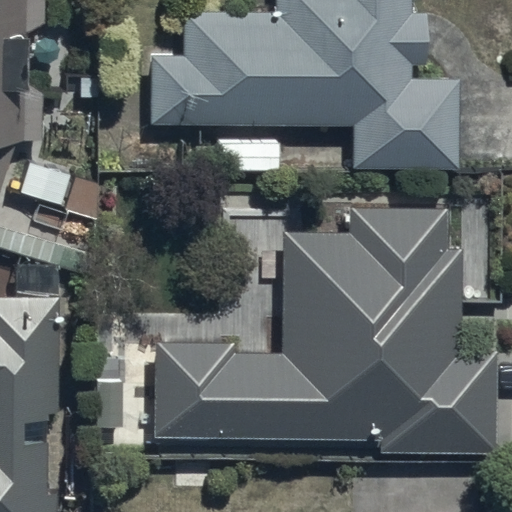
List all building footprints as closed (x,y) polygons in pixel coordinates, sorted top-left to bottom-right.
[(0,0),(0,251),(85,279),(92,258),(74,252),(84,219),(54,209),(67,168),(26,154),(13,193),(0,188),(0,174),(8,148),(35,148),(35,102),(16,102),(16,40),(39,27),(39,0),(0,0)] [(145,61),(144,128),(345,129),(345,177),(453,177),(453,87),(404,86),(404,72),(419,72),(420,19),(407,19),(406,0),(269,0),(269,19),(177,17),(176,61),(145,61)] [(272,137),(207,137),(207,153),(216,153),(216,174),(274,175),(274,147),(272,147),(272,137)] [(147,349),(148,418),(369,421),(368,432),(487,434),(488,337),(456,336),(457,256),(443,256),(443,216),(419,216),(419,211),(376,210),(376,215),(344,215),(344,239),(277,238),(275,358),(227,358),(227,348),(189,347),(189,343),(172,343),(172,349),(147,349)] [(0,511),(48,511),(48,475),(36,475),(36,395),(48,395),(48,306),(55,306),(55,273),(7,273),(7,306),(0,306),(0,511)] [(487,511),(488,502),(392,501),(392,510),(350,510),(349,511),(487,511)]
